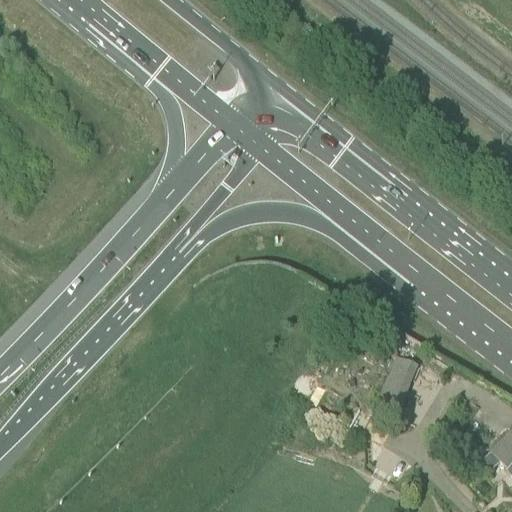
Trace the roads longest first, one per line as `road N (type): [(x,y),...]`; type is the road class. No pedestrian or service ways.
road 1 (secondary): [(511,277),(280,98)]
road 2 (motorway): [(0,450),(184,258)]
road 3 (motorway): [(155,211),(0,379)]
road 4 (motorway): [(184,258),(220,225),(274,212),(388,253)]
road 5 (secondary): [(261,149),(388,253)]
road 6 (secondary): [(388,253),(511,347)]
road 7 (secondary): [(280,98),(168,0)]
road 8 (motorway): [(169,75),(175,156),(155,211)]
road 9 (motorway): [(184,258),(214,203),(261,149)]
road 10 (residential): [(467,511),(428,469),(369,429)]
